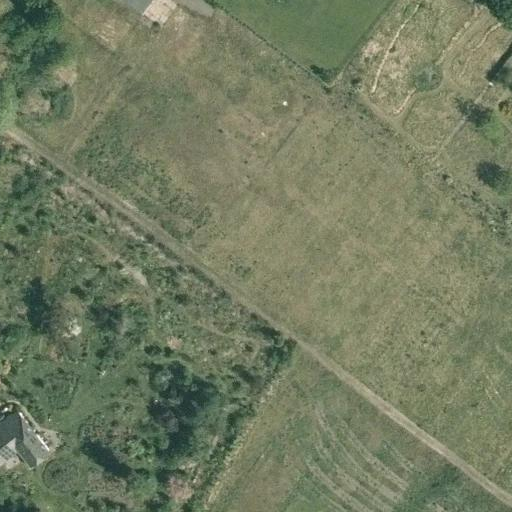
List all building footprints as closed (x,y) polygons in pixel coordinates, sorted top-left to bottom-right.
[(127,0),(142,11),(149,0),(127,0)] [(81,23),(87,16),(71,4),(66,11),(81,23)] [(200,31),(161,81),(261,160),(303,107),(292,98),(312,73),(227,7),(205,35),(200,31)] [(40,74),(21,100),(64,130),(78,110),(60,98),(74,77),(44,56),(37,66),(60,82),(58,86),(40,74)] [(346,154),(368,138),(357,124),(336,141),(346,154)] [(255,166),(223,142),(207,163),(240,187),(255,166)] [(263,207),(296,189),(290,178),(310,167),(305,159),(253,187),(263,207)] [(184,308),(207,287),(198,277),(175,298),(184,308)] [(316,342),(348,307),(331,291),(330,293),(314,278),(282,312),(316,342)] [(332,356),(348,364),(367,329),(351,320),(332,356)] [(0,349),(9,339),(0,330),(0,349)] [(0,421),(0,461),(18,447),(30,462),(48,448),(17,408),(0,421)]
